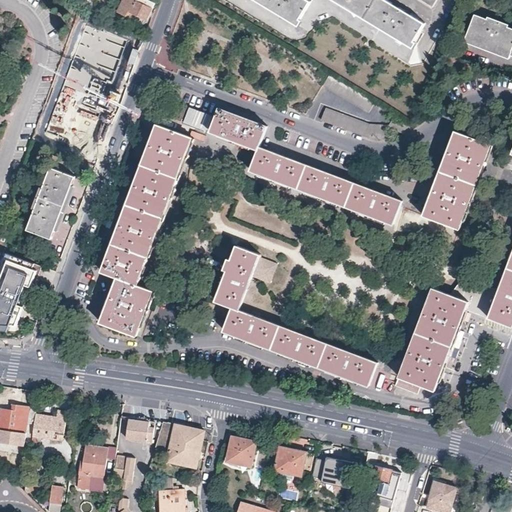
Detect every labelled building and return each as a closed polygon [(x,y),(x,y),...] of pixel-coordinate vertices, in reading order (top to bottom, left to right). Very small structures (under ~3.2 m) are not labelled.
[(148,20),(155,4),(147,0),(137,0),(136,0),(125,0),(119,13),(131,18),(133,14),(134,14),(141,17),(147,20),(148,20)] [(312,1),(310,0),(255,0),(297,25),(312,1)] [(425,22),(388,0),(332,0),(411,47),(425,23),(425,22)] [(511,29),(477,16),(467,39),(509,56),(511,52),(511,29)] [(370,113),(378,102),(332,75),(325,86),(370,113)] [(81,117),(85,106),(88,100),(86,99),(87,96),(89,96),(99,100),(102,92),(74,81),(63,110),(81,117)] [(175,100),(169,116),(183,122),(189,106),(175,100)] [(81,117),(87,119),(91,108),(85,106),(81,117)] [(259,149),(260,147),(268,126),(244,117),(220,108),(211,131),(240,142),(259,149)] [(388,137),(390,126),(369,124),(327,108),(320,119),(363,135),(376,138),(379,138),(387,139),(388,139),(388,137)] [(63,110),(62,110),(58,119),(51,116),(43,136),(59,142),(63,134),(68,123),(78,126),(81,117),(63,110)] [(403,133),(410,121),(398,114),(391,126),(403,133)] [(149,298),(152,290),(138,285),(142,276),(140,275),(144,265),(145,266),(149,257),(147,256),(150,249),(152,249),(155,241),(153,240),(156,233),(157,234),(161,225),(159,224),(165,209),(166,210),(170,201),(168,201),(170,194),(172,195),(176,186),(174,185),(180,169),(181,170),(185,161),(183,161),(185,154),(187,154),(191,146),(189,145),(192,137),(160,125),(157,133),(155,132),(152,141),(153,142),(152,145),(151,149),(149,148),(146,156),(148,157),(142,173),(140,172),(136,181),(138,182),(136,188),(134,188),(131,197),(132,197),(129,205),(127,213),(125,212),(121,221),(123,221),(121,228),(119,227),(116,236),(118,237),(115,244),(113,243),(110,253),(111,253),(110,258),(108,263),(106,263),(102,272),(118,278),(114,287),(105,313),(101,322),(137,336),(151,299),(149,298)] [(481,167),(483,161),(485,161),(489,153),(487,152),(490,144),(458,132),(454,140),(453,139),(452,142),(449,148),(451,149),(449,155),(447,155),(444,163),(445,164),(440,179),(438,179),(435,187),(436,188),(432,199),(429,207),(427,207),(424,215),(460,229),(463,220),(461,219),(469,200),(470,201),(474,192),(472,191),(478,176),(480,177),(483,168),(481,167)] [(43,140),(34,137),(32,142),(41,145),(43,140)] [(251,170),(394,224),(403,201),(377,191),(330,173),(286,157),(260,147),(259,149),(251,170)] [(63,208),(75,176),(51,167),(40,194),(37,193),(34,201),(37,203),(27,230),(52,239),(63,208)] [(11,241),(22,245),(25,238),(1,229),(0,230),(0,236),(6,239),(11,241)] [(370,385),(379,362),(309,336),(240,310),(260,257),(261,254),(238,246),(232,261),(229,260),(228,264),(226,269),(229,270),(226,277),(217,301),(233,307),(225,330),(248,339),(299,358),(348,377),(370,385)] [(43,266),(2,251),(0,257),(0,329),(10,330),(12,325),(18,325),(20,319),(22,312),(24,307),(35,277),(38,278),(40,272),(43,266)] [(279,265),(260,257),(253,275),(272,282),(279,265)] [(511,259),(500,291),(469,280),(465,280),(461,282),(452,295),(433,288),(430,297),(432,298),(425,317),(423,316),(419,325),(421,326),(416,341),(414,340),(410,349),(412,350),(405,369),(403,368),(400,377),(421,385),(435,390),(445,366),(460,327),(467,309),(511,326),(511,259)] [(421,385),(400,377),(397,385),(418,393),(421,385)] [(37,414),(39,398),(31,397),(30,405),(14,403),(13,409),(2,408),(0,420),(0,427),(26,432),(28,418),(36,419),(37,414)] [(58,417),(37,414),(36,419),(34,438),(38,438),(57,440),(58,440),(59,433),(65,434),(68,412),(59,411),(58,417)] [(154,441),(156,422),(143,421),(131,419),(129,438),(154,441)] [(205,430),(165,421),(157,447),(171,450),(169,460),(198,467),(203,443),(206,430),(205,430)] [(0,441),(24,446),(26,432),(0,427),(0,441)] [(253,466),(258,441),(233,435),(229,457),(229,458),(230,459),(231,460),(231,461),(253,466)] [(91,491),(93,476),(104,477),(109,448),(87,444),(84,465),(81,464),(80,474),(81,474),(79,489),(91,491)] [(304,475),(309,452),(282,446),(277,470),(304,475)] [(357,462),(326,455),(325,460),(317,458),(313,478),(352,486),(357,462)] [(134,485),(138,459),(129,458),(129,457),(119,456),(117,470),(127,471),(124,490),(127,490),(134,485)] [(164,475),(166,465),(153,462),(150,472),(160,474),(164,475)] [(402,472),(375,465),(371,476),(379,479),(375,495),(394,500),(402,472)] [(164,475),(160,474),(161,490),(173,490),(172,477),(164,475)] [(427,507),(444,511),(450,511),(458,487),(435,480),(427,507)] [(61,503),(63,487),(53,485),(51,502),(61,503)] [(161,491),(162,499),(162,511),(187,511),(186,489),(173,490),(161,490),(161,491)] [(133,511),(130,508),(131,500),(125,499),(121,502),(120,510),(121,511),(133,511)] [(275,511),(241,502),(238,511),(275,511)]
